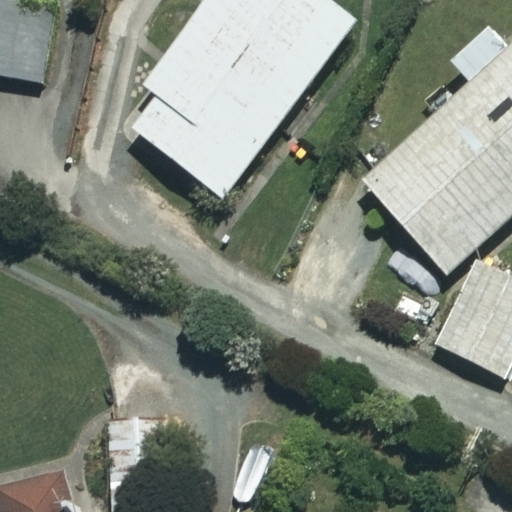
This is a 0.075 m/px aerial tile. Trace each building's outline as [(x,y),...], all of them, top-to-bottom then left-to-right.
[(0,0),(0,76),(47,85),(59,17),(14,9),(15,0),(0,0)] [(359,21),(331,0),(213,0),(123,120),(226,198),(359,21)] [(511,218),(511,40),(498,24),(455,63),(475,85),(367,184),(450,275),(511,218)] [(511,362),(511,269),(487,255),(437,341),(502,379),(511,362)] [(177,511),(175,421),(112,423),(115,511),(177,511)] [(79,511),(72,474),(4,488),(8,511),(79,511)]
